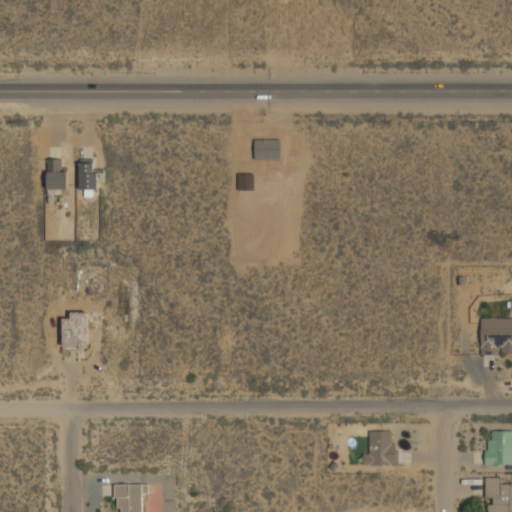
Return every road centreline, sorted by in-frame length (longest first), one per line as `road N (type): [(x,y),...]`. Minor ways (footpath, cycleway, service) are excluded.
road 1 (residential): [(0,409),(511,405)]
road 2 (secondary): [(0,91),(511,91)]
